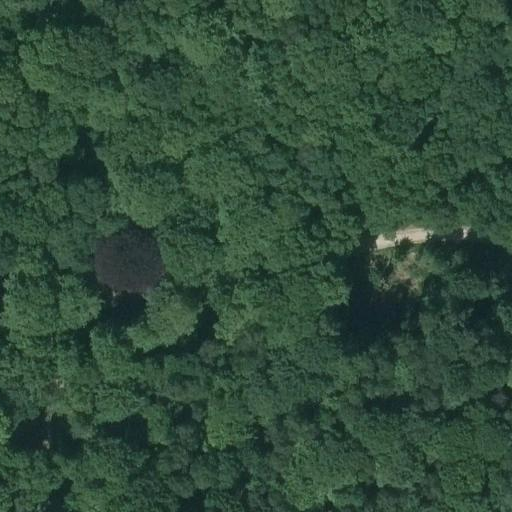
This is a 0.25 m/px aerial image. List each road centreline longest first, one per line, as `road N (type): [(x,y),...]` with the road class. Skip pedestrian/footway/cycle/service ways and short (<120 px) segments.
road 1 (track): [(0,276),(191,279),(456,233),(511,241)]
road 2 (track): [(235,511),(300,449),(410,392),(476,316),(511,253)]
